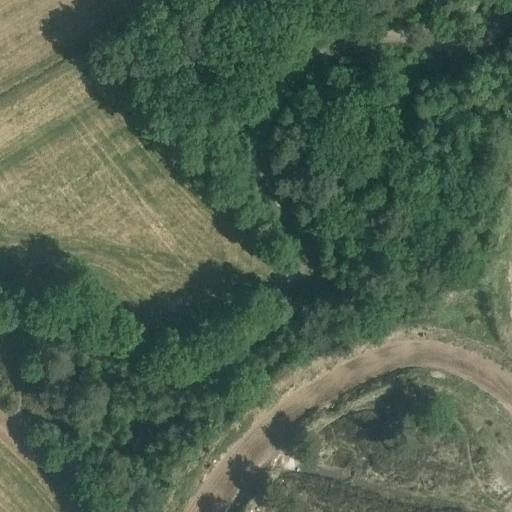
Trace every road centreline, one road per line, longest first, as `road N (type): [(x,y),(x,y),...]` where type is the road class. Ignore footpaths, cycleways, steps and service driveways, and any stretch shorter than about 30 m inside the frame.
road 1 (track): [(511,21),(500,39),(475,48),(356,43),(288,84),(267,112),(259,147),(270,186),(302,236),(305,260),(294,275)]
road 2 (track): [(223,0),(133,83)]
